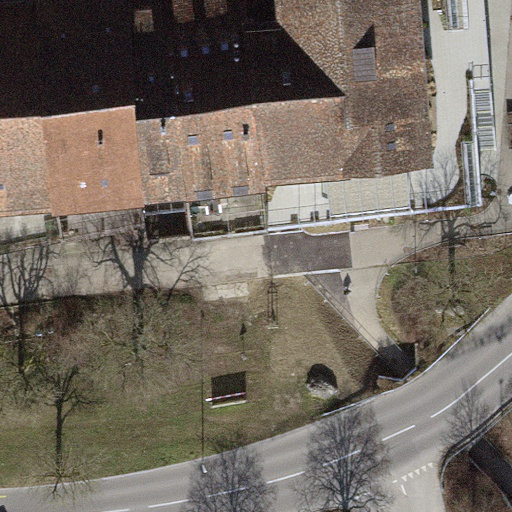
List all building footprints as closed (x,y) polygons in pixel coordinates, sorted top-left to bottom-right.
[(0,0),(0,239),(60,231),(42,0),(0,0)] [(42,0),(60,231),(150,218),(151,202),(134,0),(42,0)] [(201,198),(183,0),(134,0),(151,202),(201,198)] [(263,169),(270,167),(254,24),(250,0),(183,0),(201,198),(203,224),(268,218),(263,169)] [(254,24),(270,167),(298,165),(298,171),(310,178),(393,169),(397,211),(483,201),(470,0),(286,0),(287,4),(291,3),(292,21),(254,24)]
